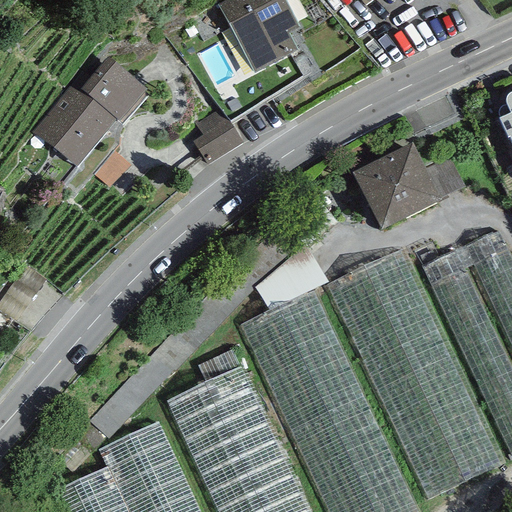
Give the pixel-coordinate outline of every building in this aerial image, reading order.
[(282,0),(233,0),(220,7),(255,73),(297,51),(289,36),(299,30),(282,0)] [(218,47),(201,56),(217,85),(234,76),(218,47)] [(149,97),(107,62),(83,91),(73,83),(32,134),(77,170),(115,124),(122,130),(149,97)] [(511,117),(498,122),(511,150),(511,96),(508,99),(506,103),(507,108),(511,117)] [(203,139),(194,144),(207,166),(240,146),(219,111),(195,125),(203,139)] [(419,159),(412,147),(351,179),(381,236),(442,205),(439,201),(419,159)] [(444,147),(419,159),(439,201),(465,188),(444,147)] [(96,170),(110,185),(132,165),(117,149),(96,170)] [(511,262),(499,234),(424,269),(511,456),(511,455),(511,371),(465,272),(475,267),(511,347),(511,262)] [(401,253),(327,288),(427,501),(502,466),(401,253)] [(418,511),(315,291),(241,325),(328,511),(418,511)] [(205,385),(166,403),(216,511),(308,511),(232,351),(197,368),(205,385)] [(106,469),(48,496),(55,511),(198,511),(158,424),(98,451),(106,469)]
